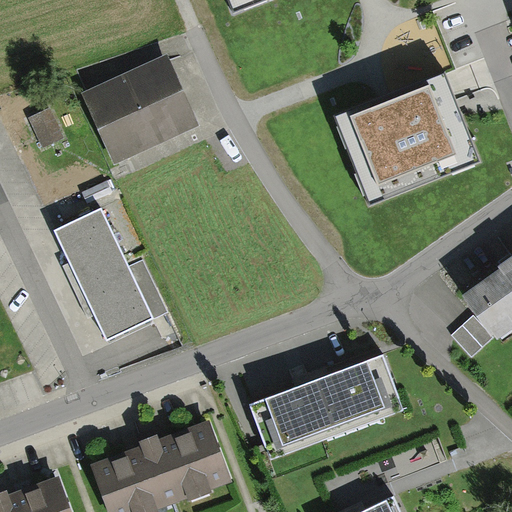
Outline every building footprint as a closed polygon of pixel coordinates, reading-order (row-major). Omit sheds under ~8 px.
[(275,0),(229,0),(236,16),(275,0)] [(78,98),(111,169),(196,130),(163,59),(78,98)] [(338,121),(371,204),(475,162),(441,79),(338,121)] [(42,151),(65,141),(52,111),(29,121),(42,151)] [(56,237),(107,347),(153,326),(101,216),(56,237)] [(148,297),(160,291),(146,260),(133,266),(148,297)] [(487,343),(511,324),(511,261),(457,302),(487,343)] [(381,360),(245,410),(265,462),(400,412),(381,360)] [(89,472),(102,511),(156,511),(228,487),(208,430),(89,472)] [(0,493),(0,511),(73,511),(59,472),(0,493)] [(366,511),(396,511),(391,500),(366,511)]
